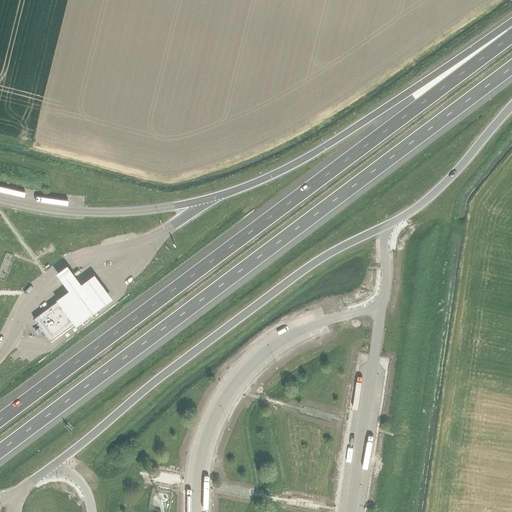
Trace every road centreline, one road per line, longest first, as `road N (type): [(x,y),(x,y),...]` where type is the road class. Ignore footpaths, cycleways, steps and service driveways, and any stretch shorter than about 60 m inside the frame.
road 1 (motorway): [(511,37),(0,427)]
road 2 (motorway): [(0,458),(511,73)]
road 3 (motorway): [(511,26),(309,156),(205,200)]
road 4 (motorway): [(395,222),(440,187),(511,107)]
